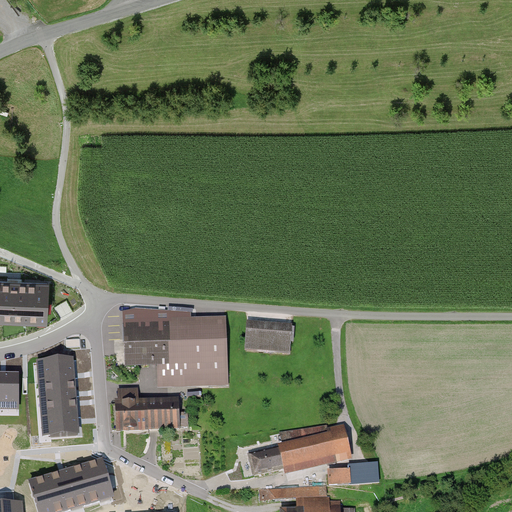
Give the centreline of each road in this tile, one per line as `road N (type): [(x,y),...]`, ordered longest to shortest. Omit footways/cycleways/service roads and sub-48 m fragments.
road 1 (track): [(95,297),(338,315),(511,316)]
road 2 (track): [(182,485),(262,483),(357,462),(338,380),(338,315)]
road 3 (unclassified): [(96,319),(105,449),(243,511)]
road 4 (unclassified): [(0,251),(86,287),(96,319)]
